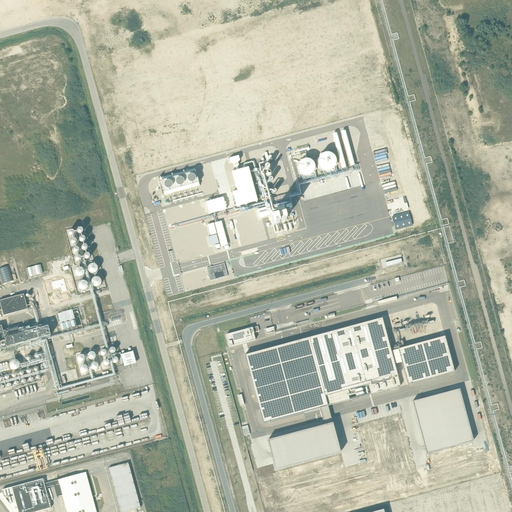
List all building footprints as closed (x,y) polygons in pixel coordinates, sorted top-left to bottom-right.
[(248,167),(232,172),(237,191),(233,193),(236,207),(257,201),(248,167)] [(223,198),(206,202),(210,214),(226,209),(223,198)] [(409,212),(392,217),(395,230),(412,225),(409,212)] [(221,221),(207,225),(210,236),(218,234),(221,247),(228,245),(221,221)] [(401,259),(385,263),(386,267),(402,263),(401,259)] [(224,263),(207,268),(210,281),(228,276),(224,263)] [(40,265),(26,268),(28,277),(43,273),(40,265)] [(0,274),(3,284),(13,280),(9,266),(0,268),(0,274)] [(200,270),(183,274),(186,287),(204,282),(200,270)] [(441,275),(418,282),(421,291),(444,285),(441,275)] [(4,316),(28,309),(23,294),(0,300),(0,310),(2,310),(4,316)] [(397,300),(396,296),(377,302),(378,305),(397,300)] [(62,330),(77,326),(72,310),(58,314),(62,330)] [(309,338),(244,355),(263,423),(328,406),(325,396),(346,391),(368,385),(371,394),(400,386),(382,318),(309,338)] [(2,326),(0,326),(0,348),(27,342),(39,339),(51,335),(48,326),(24,332),(23,330),(21,331),(22,333),(19,334),(18,329),(18,327),(7,330),(9,336),(5,338),(2,326)] [(245,330),(226,335),(230,347),(255,340),(254,334),(252,327),(245,329),(245,330)] [(444,336),(398,349),(407,385),(454,372),(444,336)] [(138,350),(126,353),(128,365),(141,362),(138,350)] [(11,360),(9,364),(10,368),(14,371),(19,369),(21,366),(19,361),(15,359),(11,360)] [(99,366),(98,364),(97,363),(96,362),(94,362),(92,363),(91,364),(90,366),(91,367),(92,369),(93,370),(95,370),(97,369),(98,368),(99,366)] [(47,388),(45,380),(38,381),(41,390),(47,388)] [(21,394),(38,391),(37,387),(33,388),(32,383),(20,385),(21,394)] [(459,389),(412,401),(426,454),(473,442),(459,389)] [(332,423),(267,440),(276,470),(340,453),(332,423)] [(128,463),(108,468),(120,511),(124,511),(133,510),(131,505),(139,503),(128,463)] [(96,511),(86,472),(58,480),(62,495),(66,511),(96,511)] [(43,479),(12,487),(16,502),(18,511),(36,511),(50,508),(51,508),(44,484),(43,479)]
